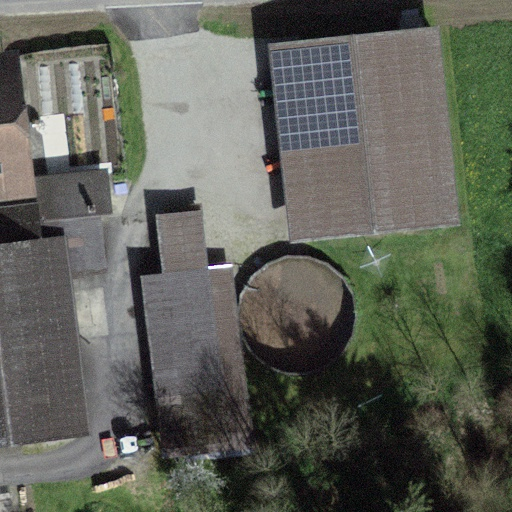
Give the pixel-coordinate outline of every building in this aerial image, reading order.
[(300,233),(447,218),(429,36),(282,51),(300,233)] [(0,180),(20,177),(0,72),(0,180)] [(49,215),(0,220),(0,431),(72,424),(49,215)] [(164,275),(146,277),(166,440),(243,431),(224,273),(204,275),(199,234),(159,239),(164,275)] [(241,333),(251,350),(266,362),(284,369),(304,370),(322,364),(338,352),(349,337),(354,318),(353,299),(346,282),(334,267),(318,257),(299,253),(280,255),(262,263),(248,277),(239,294),(237,314),(241,333)]
